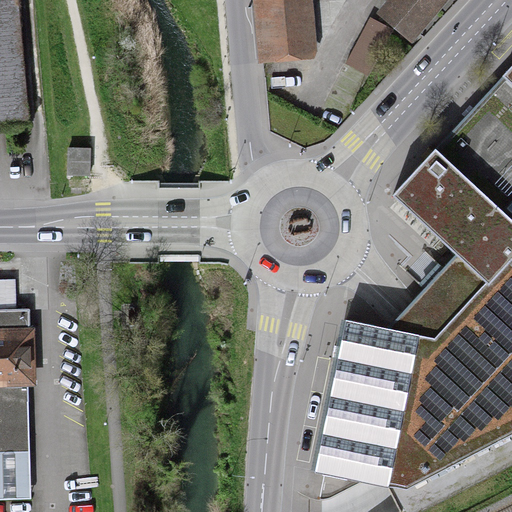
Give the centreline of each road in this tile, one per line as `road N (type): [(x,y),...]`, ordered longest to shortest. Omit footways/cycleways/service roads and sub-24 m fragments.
road 1 (primary): [(333,182),(507,0)]
road 2 (primary): [(0,226),(194,222)]
road 3 (residential): [(263,184),(239,0)]
road 4 (secondary): [(259,511),(261,439),(276,364)]
